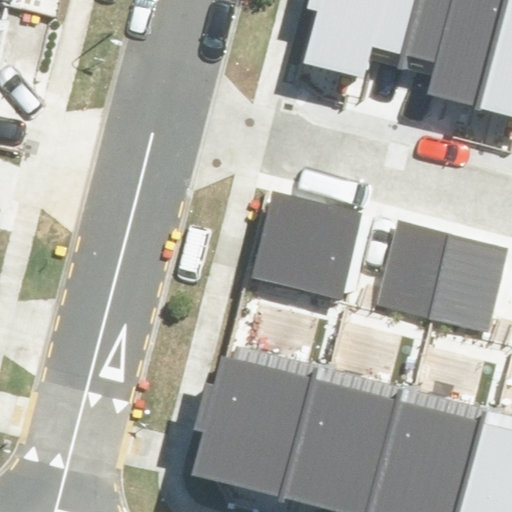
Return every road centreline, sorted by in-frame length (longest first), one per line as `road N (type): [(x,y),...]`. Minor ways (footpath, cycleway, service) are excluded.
road 1 (residential): [(59,511),(164,102)]
road 2 (residential): [(164,102),(511,191)]
